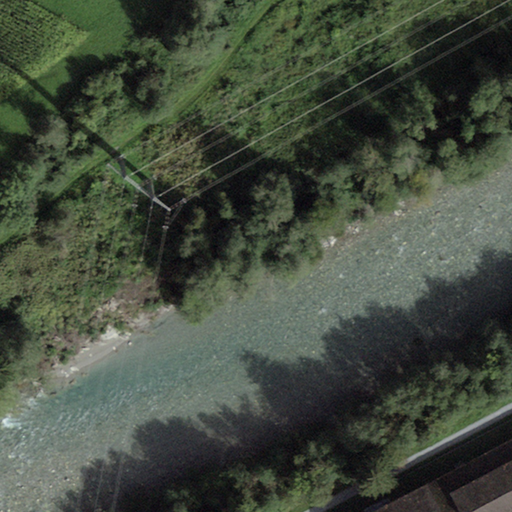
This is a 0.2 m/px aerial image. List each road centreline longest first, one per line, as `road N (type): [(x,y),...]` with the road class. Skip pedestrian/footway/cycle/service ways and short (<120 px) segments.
road 1 (track): [(298,0),(0,238)]
road 2 (track): [(306,511),(511,393)]
